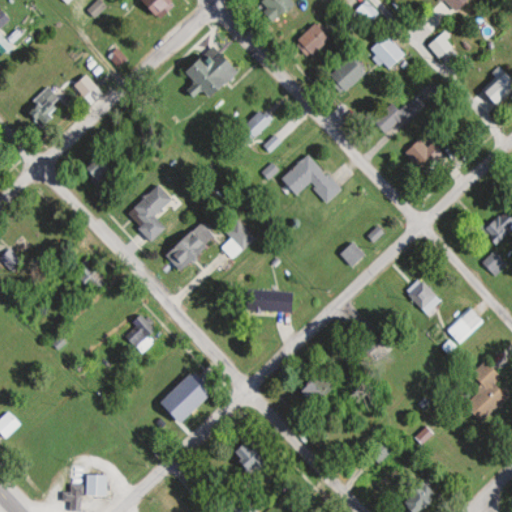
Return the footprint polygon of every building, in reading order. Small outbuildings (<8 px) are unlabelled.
[(176,9),(173,0),(148,0),(153,16),(176,9)] [(298,2),(296,0),(262,0),(260,2),(277,22),(298,2)] [(445,0),(456,13),(470,0),(445,0)] [(378,16),(365,2),(353,14),(365,27),(378,16)] [(10,16),(2,9),(0,11),(0,24),(2,26),(10,16)] [(335,36),(319,20),(297,42),(313,58),(335,36)] [(0,34),(0,58),(14,49),(3,33),(0,34)] [(373,49),(392,68),(408,53),(389,34),(373,49)] [(432,44),(440,57),(453,49),(446,37),(432,44)] [(218,43),(189,68),(200,80),(190,89),(198,97),(208,88),(216,97),(244,71),(218,43)] [(369,69),(354,54),(331,78),(347,93),(369,69)] [(47,75),(33,59),(14,77),(28,92),(47,75)] [(30,106),(46,123),(63,107),(57,101),(63,95),(53,84),(30,106)] [(399,118),(407,126),(427,104),(418,96),(404,111),(394,102),(376,121),(387,132),(399,118)] [(277,119),(265,107),(248,123),(260,135),(277,119)] [(439,140),(428,147),(423,139),(409,148),(424,172),(449,156),(439,140)] [(87,167),(100,185),(122,169),(109,151),(87,167)] [(329,201),(343,190),(313,153),(285,176),(299,194),(313,182),(329,201)] [(158,215),(175,199),(161,184),(130,213),(156,240),(169,228),(158,215)] [(34,239),(59,222),(48,207),(24,224),(34,239)] [(497,244),(511,232),(511,209),(511,208),(485,228),(497,244)] [(234,237),(223,247),(234,259),(257,238),(241,221),(229,232),(234,237)] [(219,237),(202,222),(170,256),(187,272),(219,237)] [(368,254),(355,241),(343,253),(356,266),(368,254)] [(484,261),(497,275),(509,264),(496,250),(484,261)] [(72,270),(100,292),(113,276),(85,254),(72,270)] [(443,299),(421,277),(407,291),(428,313),(443,299)] [(250,290),(250,311),(296,312),(296,290),(250,290)] [(484,319),(469,305),(446,328),(461,342),(484,319)] [(150,338),(159,331),(144,314),(124,332),(142,353),(154,343),(150,338)] [(32,357),(18,340),(0,354),(0,355),(14,372),(32,357)] [(186,367),(173,355),(153,375),(165,387),(186,367)] [(474,374),(485,384),(465,404),(484,422),(509,395),(497,384),(504,376),(487,360),(474,374)] [(184,423),(217,389),(196,369),(164,403),(184,423)] [(304,388),(318,406),(342,387),(328,369),(304,388)] [(235,452),(256,476),(272,462),(251,438),(235,452)] [(382,461),(393,451),(383,441),(372,451),(382,461)] [(84,511),(84,494),(111,495),(111,474),(86,474),(86,483),(72,483),(72,491),(63,491),(63,501),(72,501),(71,511),(84,511)] [(413,508),(441,508),(441,477),(419,477),(419,496),(413,496),(413,508)]
